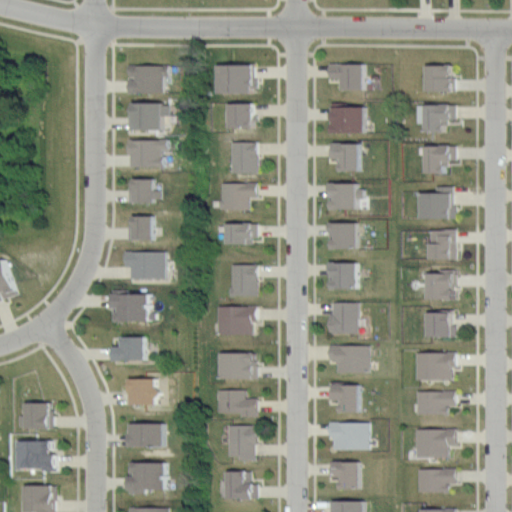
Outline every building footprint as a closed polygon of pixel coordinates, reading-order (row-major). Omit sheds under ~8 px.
[(223,61),(222,95),(257,95),(257,84),(262,84),(263,61),(223,61)] [(135,90),(135,63),(170,64),(170,90),(135,90)] [(336,64),(336,79),(346,79),(346,93),(369,93),(369,64),(336,64)] [(432,92),(432,64),(457,64),(457,76),(462,76),(462,92),(432,92)] [(134,132),(134,111),(139,111),(139,102),(175,102),(175,114),(168,114),(168,131),(134,132)] [(431,130),(431,102),(462,102),(462,118),(449,118),(449,130),(431,130)] [(235,103),(235,127),(255,127),(255,124),(260,124),(260,103),(235,103)] [(337,106),(337,131),(371,131),(371,106),(337,106)] [(135,166),(136,135),(174,136),(173,167),(135,166)] [(238,140),(238,174),(263,175),(263,140),(238,140)] [(337,143),(337,159),(345,159),(345,170),(365,170),(365,143),(337,143)] [(430,171),(431,145),(461,145),(460,157),(449,157),(449,171),(430,171)] [(134,201),(135,185),(140,185),(140,178),(161,178),(161,190),(167,190),(166,202),(134,201)] [(227,181),(227,210),(255,210),(255,195),(264,195),(264,181),(227,181)] [(337,182),(336,208),(363,209),(364,183),(337,182)] [(427,217),(427,191),(441,191),(442,185),(458,185),(458,217),(427,217)] [(133,238),(133,226),(140,226),(140,216),(160,216),(159,239),(133,238)] [(337,222),(337,249),(363,249),(363,221),(337,222)] [(232,222),(232,247),(254,247),(254,237),(264,237),(264,222),(232,222)] [(435,257),(436,228),(461,228),(461,257),(435,257)] [(137,278),(137,265),(130,265),(131,250),(171,251),(170,279),(137,278)] [(0,261),(0,301),(5,300),(23,294),(20,283),(12,258),(0,261)] [(337,263),(337,288),(364,288),(364,263),(337,263)] [(238,264),(238,292),(263,292),(263,264),(238,264)] [(433,296),(433,271),(461,271),(462,285),(458,285),(458,296),(433,296)] [(116,323),(117,292),(156,293),(155,324),(116,323)] [(336,313),(336,333),(365,333),(365,302),(340,302),(340,313),(336,313)] [(225,305),(225,334),(258,334),(258,320),(262,320),(262,306),(225,305)] [(434,335),(434,312),(459,312),(459,325),(462,325),(462,335),(434,335)] [(118,344),(118,359),(151,359),(151,335),(127,335),(127,344),(118,344)] [(334,342),(334,360),(344,360),(344,371),(375,371),(376,343),(334,342)] [(422,381),(422,352),(461,352),(461,363),(456,363),(456,381),(422,381)] [(227,353),(227,377),(260,377),(260,353),(227,353)] [(136,378),(136,405),(164,405),(164,378),(136,378)] [(338,382),(337,400),(346,400),(345,411),(365,411),(366,383),(338,382)] [(226,389),(225,415),(262,415),(263,397),(252,397),(252,389),(226,389)] [(423,415),(423,389),(462,389),(462,404),(452,404),(452,415),(423,415)] [(24,415),(24,427),(56,428),(57,403),(31,403),(31,415),(24,415)] [(336,420),(336,436),(342,436),(341,450),(374,450),(375,421),(336,420)] [(135,422),(135,447),(170,447),(170,422),(135,422)] [(235,423),(235,455),(246,455),(246,461),(262,461),(261,423),(235,423)] [(422,457),(422,427),(462,427),(462,444),(454,444),(454,456),(422,457)] [(24,438),(24,467),(49,467),(49,470),(61,469),(61,451),(58,449),(58,438),(24,438)] [(336,460),(336,477),(347,477),(347,487),(365,487),(366,461),(336,460)] [(134,461),(134,490),(172,490),(172,461),(134,461)] [(425,492),(425,468),(463,468),(463,481),(454,481),(454,493),(425,492)] [(233,470),(233,499),(264,499),(264,482),(256,482),(256,470),(233,470)] [(31,484),(31,511),(60,511),(60,484),(31,484)] [(340,501),(340,511),(371,511),(371,501),(340,501)]
